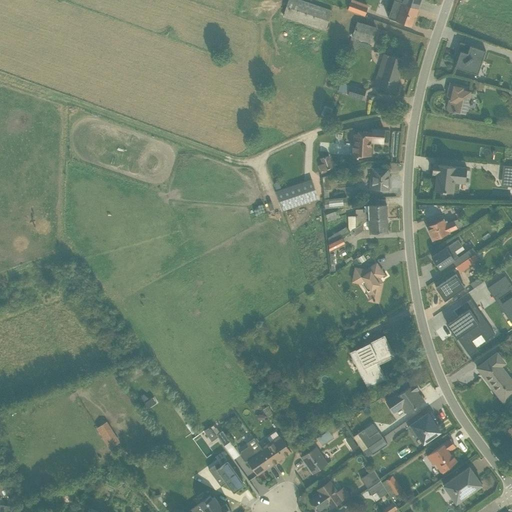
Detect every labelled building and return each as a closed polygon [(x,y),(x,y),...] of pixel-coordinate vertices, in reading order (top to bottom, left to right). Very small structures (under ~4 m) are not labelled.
[(301,0),(281,0),(277,16),(321,27),(326,7),(301,0)] [(411,26),(418,7),(397,0),(393,0),(388,18),(411,26)] [(493,0),(461,0),(455,21),(488,31),(497,1),(493,0)] [(370,41),(374,27),(356,21),(347,46),(354,49),(359,37),(370,41)] [(455,68),(478,75),(485,51),(460,43),(457,50),(461,51),(455,68)] [(394,93),(404,60),(384,54),(374,87),(394,93)] [(331,90),(341,93),(344,83),(334,80),(331,90)] [(461,86),(451,84),(446,109),(463,113),(468,91),(460,89),(461,86)] [(347,95),(363,100),(366,90),(351,85),(347,95)] [(382,142),(383,131),(355,129),(353,154),(370,155),(371,141),(382,142)] [(331,167),(326,156),(320,159),(322,162),(316,165),(319,172),(331,167)] [(435,172),(433,189),(458,192),(459,183),(465,184),(467,168),(433,163),(432,172),(435,172)] [(511,164),(496,164),(495,185),(511,185),(511,164)] [(370,188),(387,189),(388,167),(371,167),(370,188)] [(324,174),(316,174),(317,189),(325,188),(324,174)] [(328,187),(339,188),(339,180),(329,179),(328,187)] [(317,199),(310,180),(277,191),(283,210),(317,199)] [(338,196),(323,196),(322,205),(338,205),(338,196)] [(368,218),(387,217),(386,204),(363,205),(364,208),(355,209),(356,215),(348,216),(348,228),(349,230),(351,229),(368,218)] [(387,231),(387,217),(368,218),(351,229),(355,235),(363,230),(363,225),(369,225),(369,232),(387,231)] [(426,226),(433,240),(462,226),(458,218),(445,224),(442,218),(426,226)] [(340,236),(347,232),(345,228),(327,238),(329,251),(344,243),(340,236)] [(440,268),(457,256),(453,250),(460,245),(456,240),(432,257),(440,268)] [(363,268),(374,261),(368,251),(351,260),(355,266),(363,268)] [(384,275),(375,261),(374,261),(363,268),(355,266),(353,267),(350,282),(360,283),(361,280),(368,291),(367,299),(378,302),(381,282),(379,278),(384,275)] [(485,274),(490,281),(499,275),(495,267),(485,274)] [(436,287),(444,300),(464,287),(455,274),(436,287)] [(472,354),(489,341),(463,305),(446,317),(472,354)] [(391,353),(382,335),(349,351),(366,386),(384,377),(376,361),(391,353)] [(503,403),(511,395),(511,381),(500,366),(504,363),(496,353),(476,369),(503,403)] [(423,401),(415,391),(417,390),(412,383),(387,402),(394,410),(400,406),(406,414),(423,401)] [(440,431),(426,412),(408,426),(422,444),(440,431)] [(178,423),(186,433),(191,430),(183,420),(178,423)] [(203,425),(197,429),(205,440),(211,436),(203,425)] [(316,444),(328,435),(322,426),(310,435),(316,444)] [(358,426),(353,429),(366,452),(381,444),(372,427),(362,433),(358,426)] [(265,440),(273,433),(269,428),(261,436),(265,440)] [(218,443),(223,439),(216,430),(211,433),(218,443)] [(291,452),(278,436),(261,449),(273,465),(291,452)] [(197,457),(203,455),(196,437),(190,440),(197,457)] [(257,476),(273,465),(261,449),(253,438),(245,443),(247,446),(238,452),(257,476)] [(453,447),(448,440),(427,457),(440,474),(456,462),(448,451),(453,447)] [(326,464),(314,447),(300,457),(312,474),(326,464)] [(242,485),(224,461),(216,467),(214,464),(207,469),(220,486),(223,483),(231,493),(242,485)] [(455,503),(480,485),(468,468),(443,487),(455,503)] [(273,480),(276,477),(270,469),(266,472),(273,480)] [(368,498),(381,491),(368,469),(356,476),(368,498)] [(386,474),(380,477),(389,492),(395,488),(386,474)] [(307,500),(315,511),(317,511),(326,506),(328,510),(348,496),(342,487),(336,491),(329,480),(316,489),(318,493),(307,500)] [(154,489),(147,497),(162,511),(165,511),(171,506),(154,489)] [(198,508),(191,511),(231,511),(225,503),(221,506),(216,499),(213,501),(210,496),(196,505),(198,508)] [(388,501),(377,506),(380,511),(383,511),(391,509),(388,501)]
